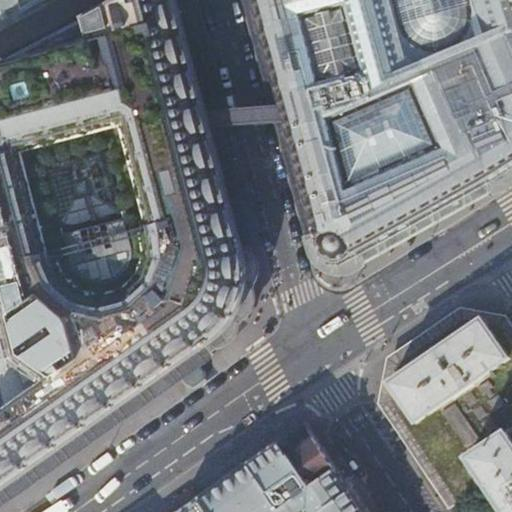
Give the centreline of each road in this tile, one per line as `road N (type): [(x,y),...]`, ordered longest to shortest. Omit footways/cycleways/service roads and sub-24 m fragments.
road 1 (residential): [(216,0),(308,348)]
road 2 (secondary): [(308,348),(80,511)]
road 3 (secondary): [(480,240),(308,348)]
road 4 (residential): [(416,511),(308,348)]
